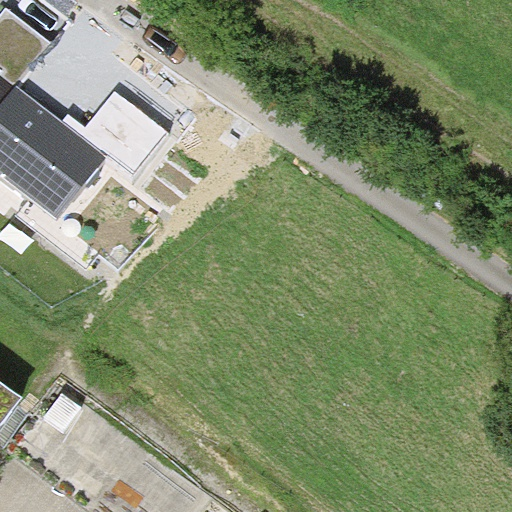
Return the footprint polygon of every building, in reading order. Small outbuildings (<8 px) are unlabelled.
[(0,76),(13,86),(15,83),(50,42),(9,9),(0,18),(0,76)] [(0,102),(13,86),(0,76),(0,102)] [(13,86),(0,102),(0,170),(32,198),(21,211),(86,267),(98,250),(118,267),(175,211),(132,178),(107,158),(74,131),(63,122),(15,83),(13,86)] [(71,114),(63,122),(74,131),(107,158),(132,178),(168,134),(115,90),(86,126),(71,114)] [(0,384),(0,432),(23,402),(0,384)]
